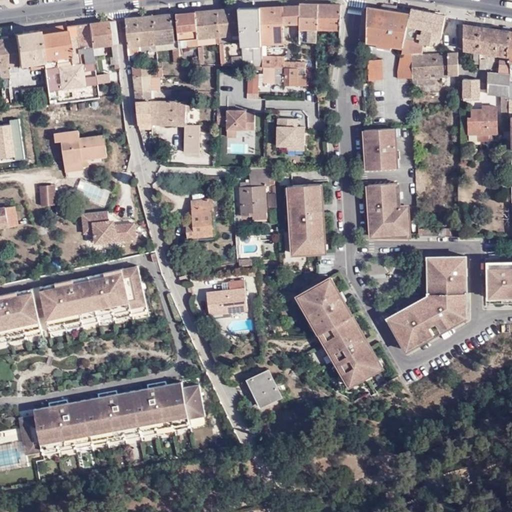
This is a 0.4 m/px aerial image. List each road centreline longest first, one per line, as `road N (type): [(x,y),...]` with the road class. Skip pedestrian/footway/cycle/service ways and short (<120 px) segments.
road 1 (residential): [(262,475),(170,285),(135,153),(115,2)]
road 2 (residential): [(354,0),(350,243)]
road 3 (residential): [(350,243),(358,293),(399,366),(475,327)]
road 4 (residential): [(475,327),(472,248),(350,243)]
